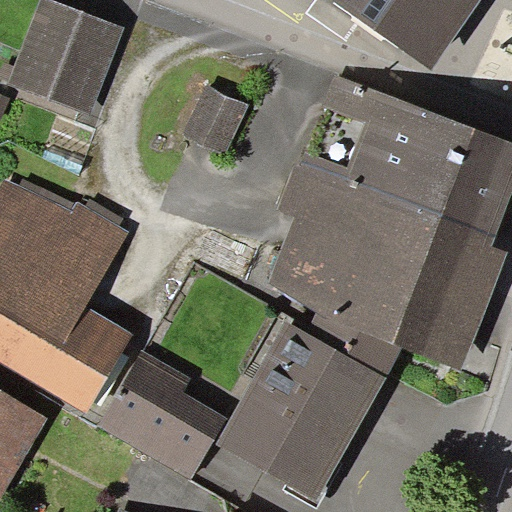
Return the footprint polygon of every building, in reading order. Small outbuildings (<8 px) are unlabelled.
[(322,0),(420,68),(463,7),(467,0),(322,0)] [(10,82),(77,108),(106,34),(46,10),(42,21),(35,18),(10,82)] [(316,315),(308,333),(375,372),(389,346),(433,363),(511,157),(511,148),(335,81),(300,173),(295,171),(279,213),(297,221),(271,287),(316,315)] [(181,136),(218,153),(240,108),(203,91),(181,136)] [(0,93),(0,117),(1,118),(10,99),(0,93)] [(81,215),(71,223),(11,193),(0,201),(0,351),(84,402),(112,354),(61,323),(114,235),(81,215)] [(308,495),(375,372),(308,333),(291,323),(221,447),(308,495)] [(217,427),(126,373),(93,430),(184,483),(217,427)] [(0,475),(34,418),(0,398),(0,475)]
